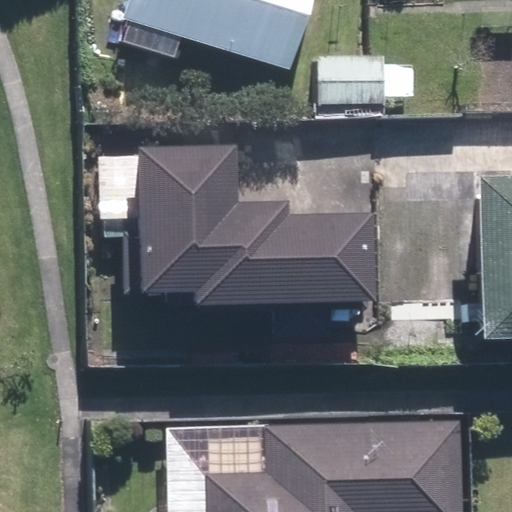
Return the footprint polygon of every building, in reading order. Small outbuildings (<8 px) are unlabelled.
[(313,0),(126,0),(122,17),(292,70),(313,0)] [(386,55),(321,56),(322,104),(386,104),(386,55)] [(374,209),(288,212),(287,198),(239,200),(238,144),(139,147),(143,290),(198,289),(198,303),(377,297),(374,209)] [(511,172),(480,173),(486,334),(511,332),(511,172)] [(265,467),(204,469),(205,508),(152,509),(152,511),(460,511),(458,418),(264,423),(265,467)]
